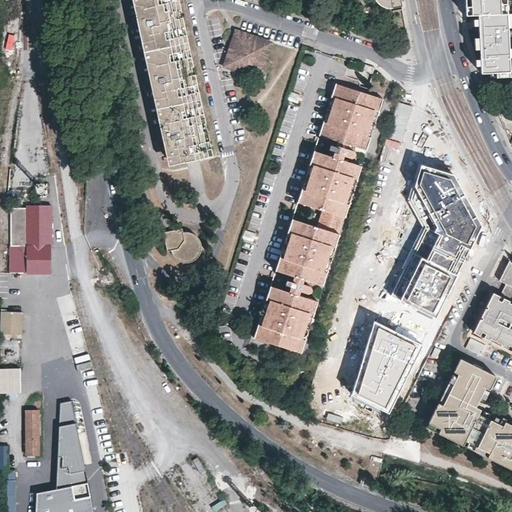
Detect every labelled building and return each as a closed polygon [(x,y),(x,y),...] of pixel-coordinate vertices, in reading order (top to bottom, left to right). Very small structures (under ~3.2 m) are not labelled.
[(146,19),(142,0),(137,0),(142,20),(146,19)] [(215,158),(179,0),(142,0),(146,19),(142,20),(143,23),(144,29),(148,27),(159,76),(155,77),(155,81),(156,86),(161,85),(172,133),(167,134),(168,138),(169,143),(174,142),(179,166),(215,158)] [(393,11),(402,9),(400,0),(374,0),(375,2),(376,4),(378,6),(380,8),(383,9),(385,10),(388,11),(393,11)] [(511,75),(508,0),(466,0),(467,17),(479,17),(482,75),(511,75)] [(159,76),(148,27),(144,29),(155,77),(159,76)] [(4,48),(13,50),(16,34),(7,33),(4,48)] [(258,83),(270,47),(239,37),(236,38),(225,72),(258,83)] [(374,67),(364,64),(363,70),(372,73),(374,67)] [(263,327),(257,325),(253,338),(301,354),(318,302),(299,296),(300,291),(306,293),(308,293),(309,293),(310,293),(311,291),(311,290),(311,289),(310,288),(309,287),(302,285),(304,280),(323,286),(339,235),(337,234),(343,217),(345,218),(361,166),(342,160),(343,156),(350,158),(351,158),(352,158),(353,157),(354,156),(354,155),(354,154),(354,153),(353,152),(352,151),(345,149),(347,145),(366,151),(382,99),(335,84),(331,96),(336,98),(328,124),(322,122),(318,136),(335,141),(333,146),(330,145),(329,150),(332,150),(330,156),(313,151),(309,164),(315,166),(307,191),(301,189),(298,197),(297,203),(321,210),(316,227),(291,220),(287,232),(293,234),(285,260),(279,258),(275,271),(291,276),(290,281),(287,281),(285,285),(288,286),(286,292),(270,286),(265,300),(271,302),(263,327)] [(172,133),(161,85),(156,86),(167,134),(172,133)] [(503,92),(490,99),(496,112),(510,105),(503,92)] [(336,98),(331,96),(322,122),(328,124),(336,98)] [(179,166),(174,142),(169,143),(175,167),(179,166)] [(390,296),(436,317),(481,227),(453,175),(419,163),(407,201),(421,228),(390,296)] [(309,164),(301,189),(307,191),(315,166),(309,164)] [(27,206),(27,208),(11,208),(10,247),(9,247),(9,274),(27,274),(51,274),(50,206),(27,206)] [(202,241),(199,236),(195,233),(190,231),(185,232),(184,227),(173,229),(164,232),(166,240),(167,249),(168,251),(172,250),(175,257),(178,261),(181,262),(184,262),(185,263),(188,262),(191,262),(195,260),(200,257),(202,253),(202,250),(203,246),(202,241)] [(287,232),(279,258),(285,260),(293,234),(287,232)] [(499,297),(492,294),(483,312),(491,316),(490,319),(482,315),(471,336),(492,346),(498,334),(500,335),(495,347),(511,355),(511,303),(511,301),(511,265),(508,262),(502,273),(504,274),(503,276),(501,276),(498,282),(505,285),(499,297)] [(27,283),(27,274),(9,274),(9,283),(27,283)] [(265,300),(257,325),(263,327),(271,302),(265,300)] [(1,312),(0,331),(0,333),(10,334),(22,335),(23,313),(1,312)] [(422,345),(373,321),(350,397),(388,414),(422,345)] [(495,347),(500,335),(498,334),(492,346),(495,347)] [(486,345),(471,337),(466,348),(481,355),(486,345)] [(511,436),(510,435),(511,431),(511,429),(503,425),(501,429),(500,429),(491,424),(485,421),(477,417),(479,413),(474,410),(470,408),(472,405),(475,407),(476,405),(478,402),(483,391),(488,393),(494,380),(480,373),(481,371),(472,367),(472,369),(458,362),(452,375),(456,377),(442,405),(441,408),(436,406),(427,426),(435,430),(439,432),(436,437),(461,449),(463,444),(467,446),(476,450),(484,454),(487,456),(485,461),(510,473),(511,468),(511,436)] [(20,367),(0,366),(0,392),(20,392),(20,367)] [(442,405),(456,377),(452,375),(438,403),(442,405)] [(482,404),(488,393),(483,391),(478,402),(482,404)] [(39,489),(37,511),(94,511),(73,399),(63,402),(58,486),(39,489)] [(38,410),(25,411),(25,456),(39,456),(38,410)] [(485,421),(487,417),(479,413),(477,417),(485,421)] [(500,429),(502,424),(493,420),(491,424),(500,429)] [(435,430),(427,426),(424,431),(433,435),(435,430)] [(8,471),(9,447),(0,446),(0,471),(8,471)] [(473,455),(476,450),(467,446),(465,451),(473,455)] [(482,459),(484,454),(476,450),(473,455),(482,459)] [(0,478),(0,477),(0,511),(16,511),(16,478),(0,478)]
